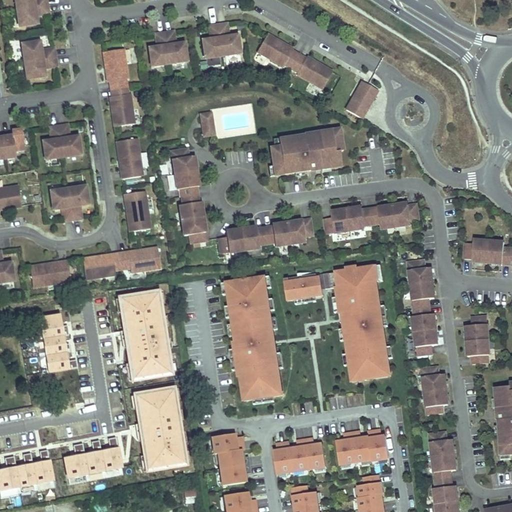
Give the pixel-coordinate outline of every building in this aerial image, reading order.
[(12,0),(16,25),(35,23),(33,12),(46,10),(44,0),(12,0)] [(222,22),(208,24),(210,37),(199,38),(202,56),(220,54),(237,51),(234,33),(224,35),(222,22)] [(169,30),(154,32),(157,45),(146,46),(149,64),(167,62),(184,59),(181,41),(171,43),(169,30)] [(282,63),(283,61),(289,65),(296,68),(295,70),(321,85),(330,69),(304,55),(303,56),(289,49),(290,47),(264,32),(256,48),(282,63)] [(22,60),(24,78),(43,75),(41,65),(54,63),(52,48),(39,50),(37,40),(19,43),(22,60)] [(120,48),(101,50),(105,80),(107,80),(109,95),(107,96),(112,125),(132,122),(127,93),(125,93),(123,82),(123,78),(125,77),(120,48)] [(377,90),(362,81),(345,109),(360,118),(377,90)] [(207,113),(201,114),(202,122),(212,120),(211,112),(207,113)] [(40,140),(43,158),(61,155),(78,153),(76,135),(65,136),(63,123),(48,126),(50,138),(40,140)] [(213,125),(203,127),(204,135),(214,133),(213,125)] [(0,157),(13,155),(13,150),(22,148),(19,130),(19,128),(9,129),(10,134),(0,135),(0,157)] [(271,145),(267,145),(270,164),(266,164),(267,174),(292,170),(301,169),(319,166),(328,165),(339,163),(336,149),(340,148),(337,130),(329,132),(329,128),(305,131),(306,136),(290,138),(290,134),(276,136),(277,144),(271,145)] [(134,137),(114,140),(117,159),(120,158),(123,176),(139,174),(137,166),(139,166),(134,137)] [(189,240),(205,238),(198,200),(196,200),(194,185),(196,184),(192,154),(186,155),(185,147),(182,148),(170,149),(175,187),(179,187),(180,195),(181,203),(178,203),(182,233),(188,232),(189,240)] [(0,205),(0,206),(1,208),(19,205),(16,185),(0,187),(0,205)] [(66,187),(48,190),(51,208),(61,207),(63,220),(78,217),(76,205),(86,203),(84,185),(66,187)] [(141,190),(125,192),(128,211),(125,211),(128,230),(148,227),(143,197),(142,197),(141,190)] [(322,216),(325,231),(363,226),(362,223),(378,220),(379,226),(409,222),(409,218),(417,217),(414,201),(406,203),(406,200),(360,207),(360,204),(329,209),(330,215),(322,216)] [(224,235),(216,236),(219,251),(257,246),(256,242),(264,241),(272,240),(273,244),(302,239),(302,233),(310,232),(307,217),(269,223),(270,225),(254,227),(254,225),(224,229),(224,235)] [(471,241),(463,241),(462,257),(470,257),(470,259),(511,261),(511,246),(502,245),(502,239),(471,238),(471,241)] [(81,257),(84,275),(113,270),(113,268),(128,266),(128,268),(158,264),(155,246),(137,249),(137,251),(127,253),(126,250),(110,253),(110,255),(99,257),(99,254),(81,257)] [(422,258),(407,259),(413,313),(411,314),(415,352),(431,350),(430,342),(436,341),(432,311),(429,311),(427,296),(433,295),(429,265),(423,265),(422,258)] [(28,265),(31,285),(61,281),(60,276),(68,275),(66,259),(57,261),(58,263),(47,265),(47,262),(28,265)] [(0,281),(13,280),(10,261),(0,262),(0,281)] [(380,305),(376,280),(378,280),(376,264),(357,267),(357,265),(345,267),(345,269),(323,272),(325,287),(336,286),(337,296),(339,310),(340,313),(345,312),(347,320),(343,320),(344,327),(346,339),(348,352),(349,364),(349,365),(354,364),(357,379),(387,375),(385,360),(388,359),(388,357),(386,346),(383,325),(380,305)] [(325,287),(323,272),(323,271),(289,277),(289,280),(320,276),(322,288),(325,287)] [(265,275),(226,281),(228,293),(229,304),(231,316),(232,322),(234,334),(235,340),(233,340),(234,347),(237,368),(238,376),(240,375),(243,399),(253,398),(273,395),(282,393),(278,367),(276,352),(275,343),(271,343),(270,336),(274,335),(273,328),(271,316),(270,309),(268,298),(266,287),(265,275)] [(322,288),(320,276),(289,280),(289,277),(284,277),(285,281),(284,281),(287,299),(295,298),(315,295),(323,294),(322,288)] [(161,287),(120,294),(134,377),(174,370),(161,287)] [(485,313),(470,314),(470,322),(464,323),(466,353),(470,353),(471,361),(486,360),(486,352),(488,352),(485,313)] [(61,314),(39,317),(49,371),(78,366),(77,359),(68,360),(67,351),(71,350),(70,343),(66,343),(64,334),(70,334),(69,324),(63,325),(61,314)] [(436,364),(420,366),(426,412),(441,410),(440,402),(446,402),(443,371),(437,372),(436,364)] [(511,378),(508,379),(509,382),(494,383),(499,457),(509,456),(509,452),(511,451),(511,378)] [(177,386),(136,392),(148,468),(189,462),(177,386)] [(389,457),(385,435),(381,435),(378,436),(376,429),(368,430),(368,435),(361,437),(360,430),(343,432),(344,439),(336,440),(339,463),(371,458),(371,460),(389,457)] [(444,429),(428,431),(435,485),(433,486),(436,511),(458,511),(454,483),(451,483),(449,467),(455,467),(451,436),(445,437),(444,429)] [(234,432),(211,436),(214,453),(217,452),(222,484),(245,481),(244,473),(251,472),(248,455),(241,456),(240,448),(243,448),(242,439),(235,440),(235,436),(234,432)] [(66,455),(70,476),(123,465),(117,435),(109,436),(111,446),(102,448),(101,438),(93,439),(95,450),(86,451),(84,441),(75,443),(77,453),(66,455)] [(326,465),(323,442),(314,444),(313,437),(296,439),(297,446),(290,447),(289,440),(280,442),(281,448),(277,449),(273,450),(277,472),(326,465)] [(0,468),(0,483),(1,489),(54,479),(49,448),(41,450),(43,460),(34,462),(32,451),(24,453),(26,463),(17,465),(15,455),(6,456),(8,467),(0,468)] [(319,511),(316,491),(308,492),(306,484),(292,486),(293,494),(292,494),(292,498),(293,498),(295,511),(384,511),(382,494),(383,494),(381,481),(379,481),(378,473),(363,475),(365,484),(358,484),(360,496),(358,496),(360,511),(319,511)] [(184,488),(185,498),(196,498),(195,488),(184,488)] [(256,511),(255,498),(248,499),(247,491),(224,494),(226,511),(256,511)] [(483,511),(511,511),(511,501),(483,507),(483,511)] [(104,503),(94,505),(96,511),(105,510),(104,503)]
